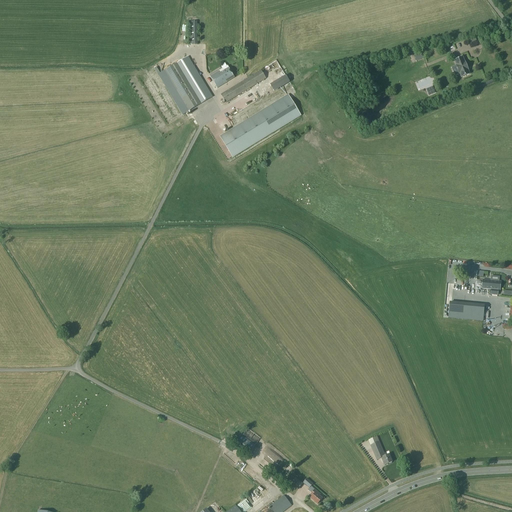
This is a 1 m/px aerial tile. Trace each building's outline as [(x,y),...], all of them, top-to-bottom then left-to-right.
[(189,22),(190,45),(198,45),(197,22),(189,22)] [(211,94),(188,57),(165,71),(190,111),(212,97),(211,95),(211,94)] [(456,66),(460,74),(461,78),(470,74),(468,70),(465,62),(463,57),(455,61),(456,65),(456,66)] [(210,77),(218,89),(234,78),(227,66),(210,77)] [(265,77),(261,70),(222,95),(226,102),(265,77)] [(254,92),(261,104),(273,97),(266,85),(254,92)] [(288,96),(220,138),(232,157),(300,115),(288,96)] [(501,282),(499,282),(499,277),(491,277),(491,281),(483,280),(482,289),(491,290),(491,295),(498,295),(498,290),(500,290),(501,282)] [(448,318),(483,321),(485,306),(449,303),(448,318)] [(261,439),(248,429),(235,446),(248,456),(261,439)] [(385,457),(377,437),(368,440),(377,461),(381,459),(385,466),(392,463),(389,455),(385,457)] [(302,484),(296,479),(292,483),(298,489),(302,484)] [(303,484),(309,489),(311,487),(313,484),(307,479),(303,484)] [(319,494),(311,487),(309,489),(308,490),(311,494),(311,495),(313,496),(311,499),(318,505),(322,499),(318,495),(319,494)] [(283,511),(292,506),(284,496),(269,507),(271,509),(273,511),(283,511)]
